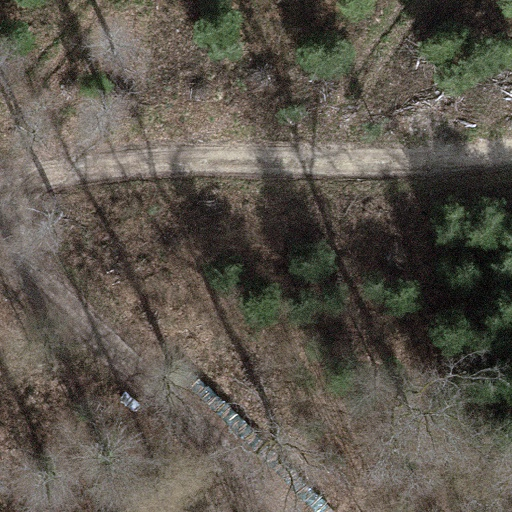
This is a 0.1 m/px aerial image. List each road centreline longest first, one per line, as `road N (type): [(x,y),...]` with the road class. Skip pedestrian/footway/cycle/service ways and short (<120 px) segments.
road 1 (track): [(0,180),(200,151),(431,167),(511,154)]
road 2 (track): [(295,511),(79,287),(0,247)]
